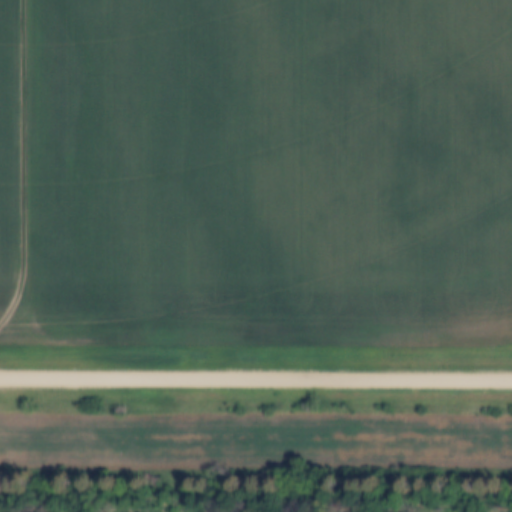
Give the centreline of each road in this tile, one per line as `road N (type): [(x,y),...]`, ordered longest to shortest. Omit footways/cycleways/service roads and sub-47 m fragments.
road 1 (residential): [(511,379),(0,378)]
road 2 (track): [(26,0),(22,259),(18,294),(0,319)]
